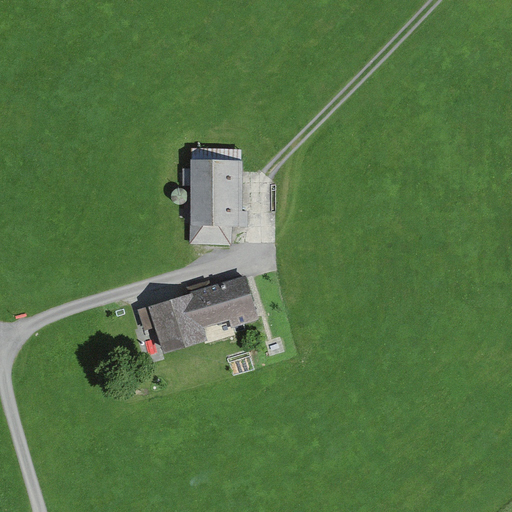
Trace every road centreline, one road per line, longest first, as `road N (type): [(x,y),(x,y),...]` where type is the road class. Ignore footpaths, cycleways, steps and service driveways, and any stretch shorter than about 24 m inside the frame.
road 1 (track): [(437,0),(261,181),(262,253)]
road 2 (unclassified): [(262,253),(46,317),(0,339)]
road 3 (residential): [(0,342),(39,511)]
